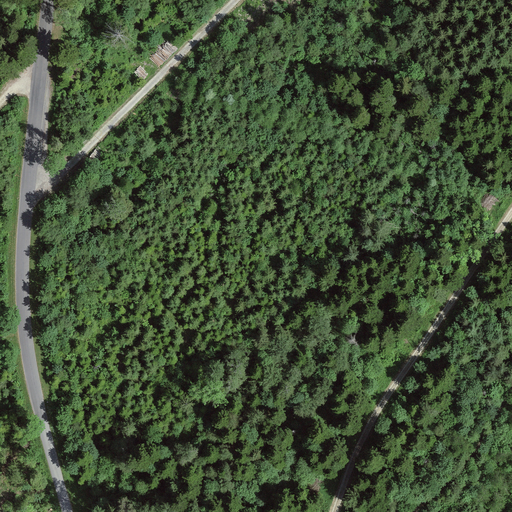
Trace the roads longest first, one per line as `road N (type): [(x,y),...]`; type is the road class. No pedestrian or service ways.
road 1 (unclassified): [(48,0),(21,295),(40,413),(68,511)]
road 2 (track): [(334,511),(377,412),(511,217)]
road 3 (track): [(27,198),(238,0)]
